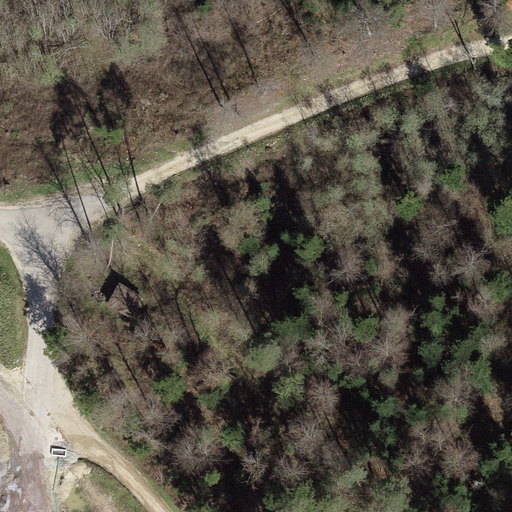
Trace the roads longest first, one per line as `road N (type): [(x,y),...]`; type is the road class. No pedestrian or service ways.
road 1 (track): [(511,41),(343,98),(43,222)]
road 2 (track): [(0,217),(43,222),(28,470)]
road 3 (track): [(163,511),(34,397)]
